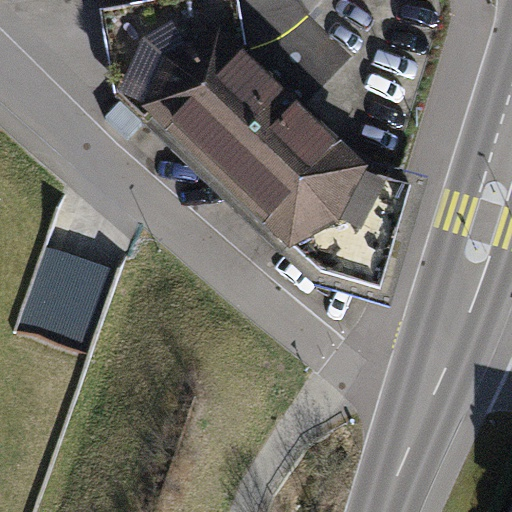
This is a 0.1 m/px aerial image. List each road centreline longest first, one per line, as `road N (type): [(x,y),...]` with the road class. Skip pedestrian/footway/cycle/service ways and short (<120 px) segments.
road 1 (secondary): [(511,135),(447,344)]
road 2 (secondary): [(447,344),(386,511)]
